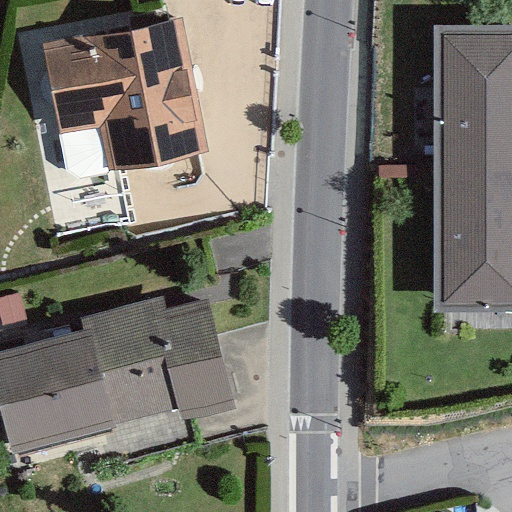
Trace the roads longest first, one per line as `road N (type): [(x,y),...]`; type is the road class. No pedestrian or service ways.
road 1 (residential): [(320,499),(337,0)]
road 2 (residential): [(511,452),(320,499)]
